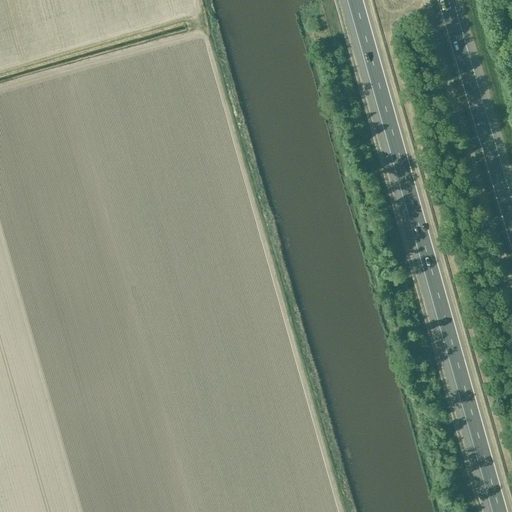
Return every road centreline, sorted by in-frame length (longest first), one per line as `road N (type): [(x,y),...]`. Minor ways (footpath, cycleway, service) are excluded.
road 1 (motorway): [(354,0),(499,511)]
road 2 (motorway): [(511,224),(444,0)]
road 3 (track): [(0,89),(198,34)]
